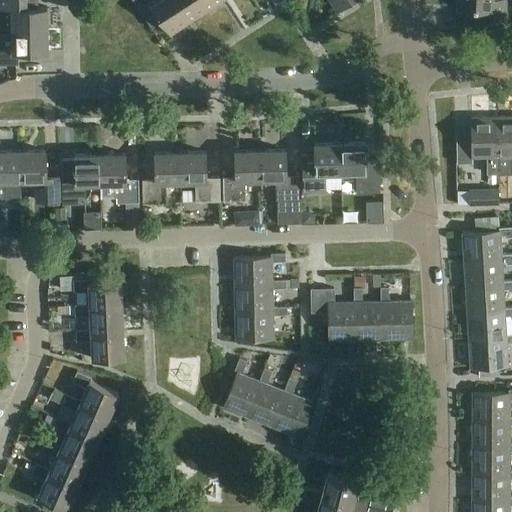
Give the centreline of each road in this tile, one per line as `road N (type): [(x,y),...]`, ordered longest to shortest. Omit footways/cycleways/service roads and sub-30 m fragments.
road 1 (residential): [(0,446),(35,366),(38,278),(56,250),(76,241),(427,232)]
road 2 (residential): [(72,88),(336,78),(374,46),(410,34)]
road 3 (residential): [(439,511),(427,232)]
road 4 (residential): [(427,232),(412,66)]
